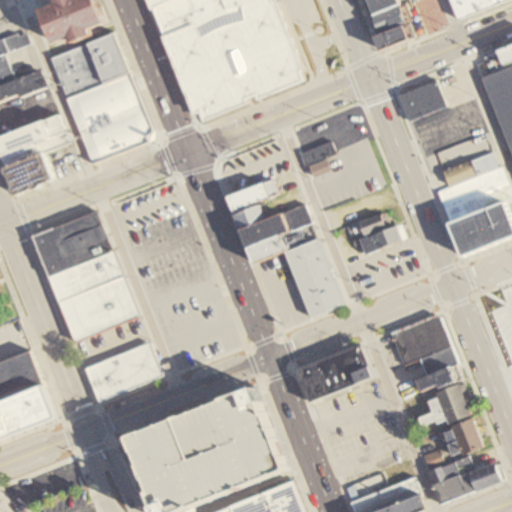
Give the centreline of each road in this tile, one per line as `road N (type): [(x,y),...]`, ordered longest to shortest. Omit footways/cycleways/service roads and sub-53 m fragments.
road 1 (primary): [(511,434),(369,77)]
road 2 (residential): [(271,358),(0,467)]
road 3 (residential): [(271,358),(511,262)]
road 4 (tertiary): [(86,432),(4,222)]
road 5 (primary): [(187,151),(271,358)]
road 6 (tertiary): [(369,77),(187,151)]
road 7 (tertiary): [(187,151),(4,222)]
road 8 (primary): [(271,358),(334,511)]
road 9 (primary): [(125,0),(187,151)]
road 10 (tertiary): [(511,20),(369,77)]
